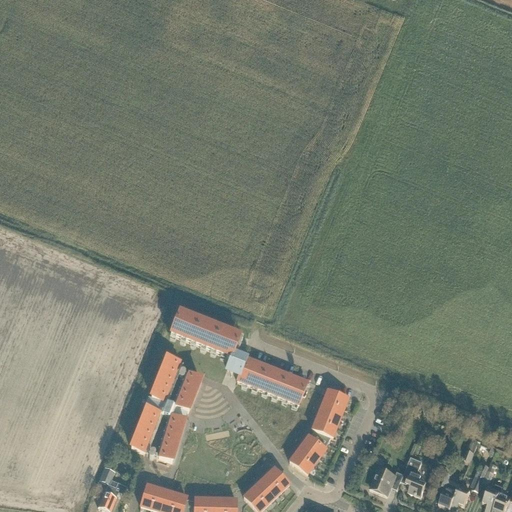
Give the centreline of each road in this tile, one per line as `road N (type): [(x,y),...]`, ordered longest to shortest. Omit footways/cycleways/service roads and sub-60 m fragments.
road 1 (residential): [(333,499),(374,400),(257,347),(256,331)]
road 2 (residential): [(224,388),(306,499)]
